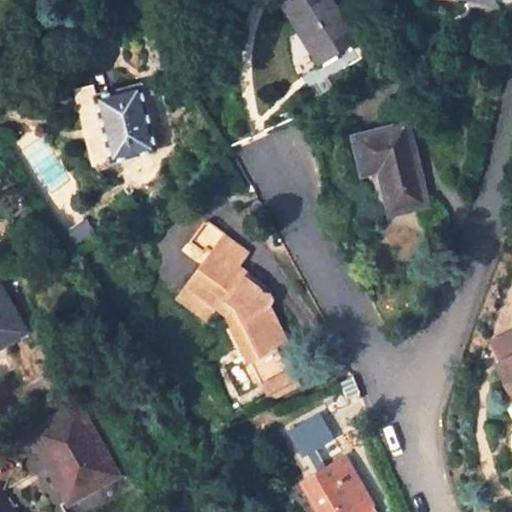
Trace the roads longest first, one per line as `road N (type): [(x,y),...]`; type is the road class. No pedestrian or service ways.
road 1 (residential): [(511,149),(503,190),(429,357),(394,388)]
road 2 (residential): [(277,153),(394,388)]
road 3 (residential): [(394,388),(455,511)]
